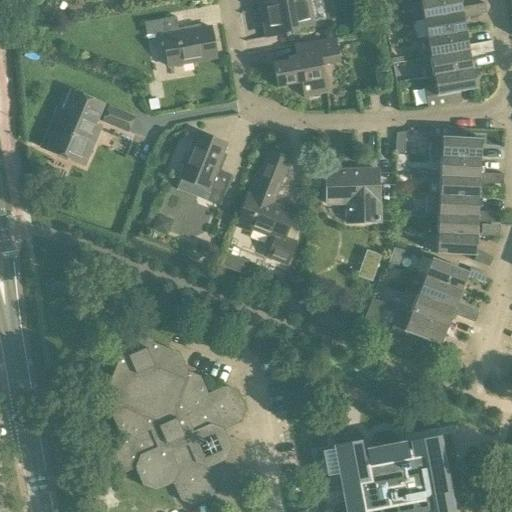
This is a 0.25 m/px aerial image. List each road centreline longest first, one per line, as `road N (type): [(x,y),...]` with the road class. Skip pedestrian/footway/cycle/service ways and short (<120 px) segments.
road 1 (residential): [(503,108),(303,122),(249,108)]
road 2 (residential): [(272,511),(250,369),(241,361)]
road 3 (tertiary): [(28,420),(2,295)]
road 4 (residential): [(481,511),(467,444),(413,426)]
